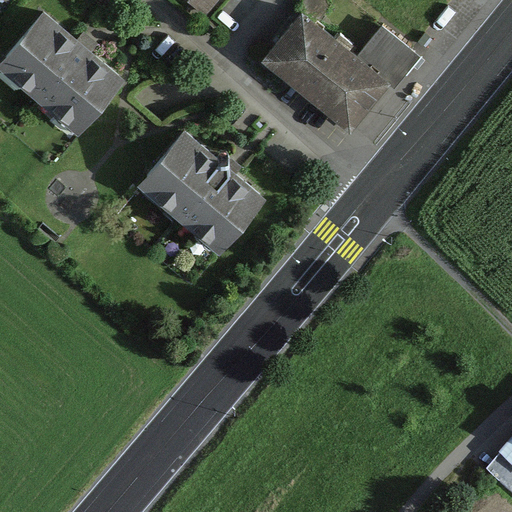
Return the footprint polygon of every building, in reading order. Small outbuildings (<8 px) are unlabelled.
[(215,0),(186,0),(203,14),(215,0)] [(122,75),(38,5),(0,50),(0,70),(74,132),(122,75)] [(357,51),(301,6),(258,59),(352,134),(420,52),(382,21),(357,51)] [(264,195),(180,126),(133,182),(217,252),(264,195)] [(511,433),(511,434),(511,441),(498,458),(511,469),(511,433)]
